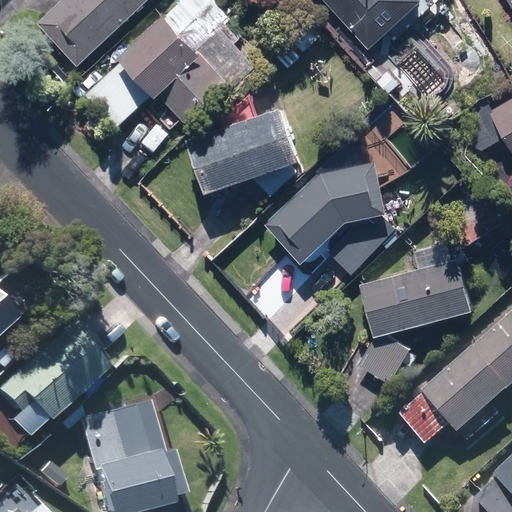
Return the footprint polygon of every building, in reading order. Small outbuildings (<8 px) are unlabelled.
[(149,0),(58,0),(36,21),(77,66),(149,0)] [(325,0),(368,46),(418,0),(325,0)] [(159,98),(162,94),(187,119),(229,76),(193,40),(165,12),(119,58),(159,98)] [(511,146),(511,98),(491,111),(511,146)] [(283,106),(187,138),(205,192),(253,176),(270,196),(300,170),(293,162),(302,160),(283,106)] [(302,263),(349,220),(359,218),(330,251),(351,270),(391,224),(374,209),(368,164),(321,171),(265,224),(302,263)] [(459,255),(361,284),(376,333),(360,363),(396,382),(414,347),(386,333),(475,306),(459,255)] [(0,322),(17,307),(0,288),(0,322)] [(511,313),(397,415),(427,449),(453,427),(460,435),(511,389),(511,313)] [(3,379),(41,418),(104,357),(66,318),(3,379)] [(159,449),(150,451),(140,404),(74,417),(91,482),(97,511),(122,511),(171,501),(159,449)] [(511,511),(511,462),(474,501),(485,511),(511,511)]
